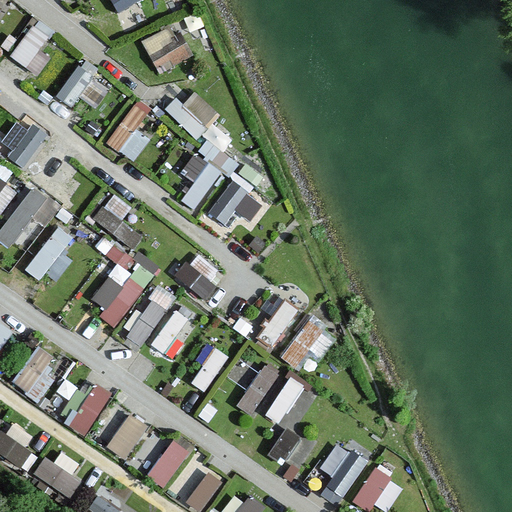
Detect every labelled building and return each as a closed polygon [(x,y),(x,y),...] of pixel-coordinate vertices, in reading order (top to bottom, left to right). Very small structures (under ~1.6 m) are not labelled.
[(113,0),(126,31),(152,21),(143,0),(113,0)] [(29,65),(56,30),(40,17),(12,52),(29,65)] [(176,23),(143,38),(159,72),(191,56),(176,23)] [(73,104),(95,74),(80,64),(59,94),(73,104)] [(97,78),(84,91),(95,103),(108,90),(97,78)] [(169,112),(201,142),(198,145),(229,175),(240,163),(224,149),(233,139),(214,121),(222,113),(192,86),(169,112)] [(151,136),(139,128),(150,113),(135,103),(109,142),(135,160),(151,136)] [(10,156),(26,165),(47,131),(32,121),(10,156)] [(55,142),(34,172),(61,191),(82,161),(55,142)] [(194,180),(182,199),(197,209),(223,168),(196,151),(182,173),(194,180)] [(0,211),(1,213),(18,189),(6,181),(14,170),(0,160),(0,211)] [(259,178),(240,166),(210,212),(227,223),(237,209),(251,218),(263,200),(250,192),(259,178)] [(35,215),(46,224),(61,205),(35,185),(0,228),(0,238),(10,246),(35,215)] [(112,192),(95,221),(137,246),(145,233),(123,220),(133,204),(112,192)] [(63,251),(74,236),(59,224),(29,264),(55,283),(73,259),(63,251)] [(127,268),(135,259),(116,241),(108,250),(127,268)] [(198,251),(178,275),(203,296),(224,272),(198,251)] [(142,252),(125,280),(111,272),(91,304),(122,322),(159,262),(142,252)] [(141,346),(176,297),(161,287),(126,336),(141,346)] [(276,347),(300,307),(284,297),(260,338),(276,347)] [(164,353),(191,317),(178,308),(152,344),(164,353)] [(281,354),(305,372),(336,333),(313,314),(281,354)] [(0,320),(0,350),(13,328),(0,320)] [(35,392),(56,354),(37,343),(16,382),(35,392)] [(208,391),(229,353),(214,345),(193,382),(208,391)] [(261,415),(278,369),(259,362),(242,408),(261,415)] [(284,424),(305,384),(289,375),(268,415),(284,424)] [(85,434),(115,392),(92,376),(62,418),(85,434)] [(130,411),(109,446),(129,458),(150,422),(130,411)] [(272,450),(287,459),(303,435),(288,425),(272,450)] [(166,486),(193,450),(175,437),(148,473),(166,486)] [(352,447),(323,493),(341,505),(370,459),(352,447)] [(325,486),(336,468),(322,459),(311,477),(325,486)] [(354,500),(370,511),(397,473),(381,462),(354,500)] [(202,511),(225,479),(207,467),(184,499),(202,511)] [(237,511),(261,511),(266,504),(250,493),(237,511)]
